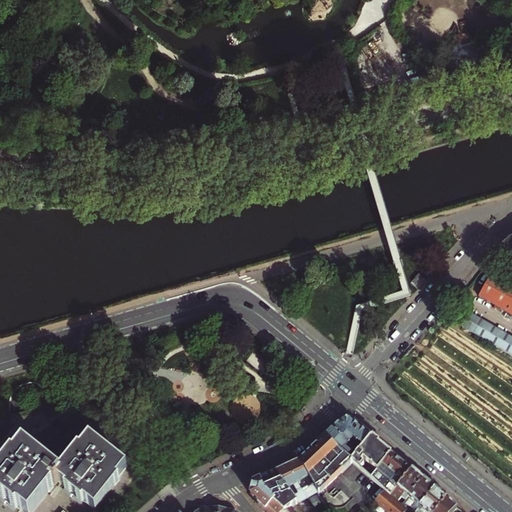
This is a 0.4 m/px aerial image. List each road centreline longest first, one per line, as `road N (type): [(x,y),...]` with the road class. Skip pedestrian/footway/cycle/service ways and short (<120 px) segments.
road 1 (primary): [(355,385),(249,297),(228,289),(0,352)]
road 2 (primary): [(0,367),(227,307),(256,320),(347,395)]
road 3 (primary): [(506,511),(355,385)]
road 4 (residential): [(487,243),(355,385)]
road 5 (primary): [(347,395),(493,511)]
road 6 (residential): [(347,395),(295,442),(222,479)]
